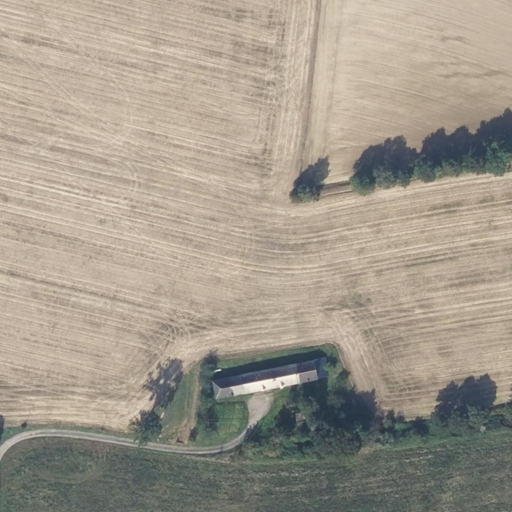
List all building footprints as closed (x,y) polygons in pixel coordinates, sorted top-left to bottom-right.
[(300,383),(328,377),(324,361),(296,367),(300,383)] [(276,389),(300,383),(296,367),(272,372),(276,389)] [(232,398),(276,389),(272,372),(213,384),(216,401),(232,398)] [(232,417),(232,398),(216,401),(210,402),(210,417),(232,417)] [(239,417),(232,417),(210,417),(210,433),(239,433),(239,417)] [(297,432),(307,431),(309,431),(308,423),(296,424),(297,432)]
